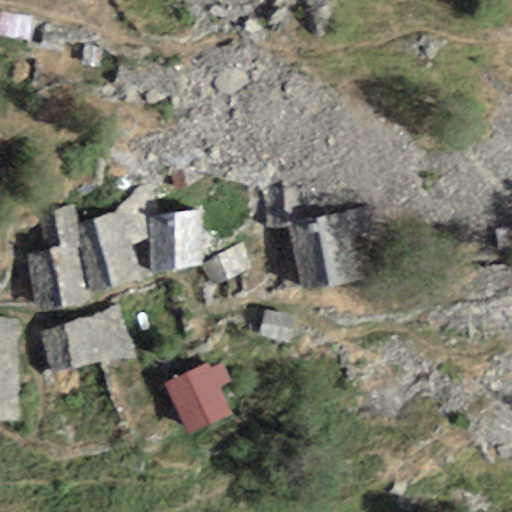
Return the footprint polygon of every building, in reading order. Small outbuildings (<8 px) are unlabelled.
[(159,217),(152,188),(135,191),(114,214),(126,248),(150,238),(149,218),(159,217)] [(289,223),(297,222),(295,188),(263,190),(265,225),(289,223)] [(74,206),(41,219),(47,253),(76,249),(80,248),(74,206)] [(150,238),(151,277),(201,264),(200,211),(159,217),(149,218),(150,238)] [(373,234),(368,211),(297,222),(289,223),(301,289),(359,278),(352,238),(373,234)] [(126,248),(114,214),(80,224),(91,296),(139,282),(126,248)] [(213,287),(247,269),(241,244),(202,265),(213,287)] [(28,256),(37,312),(85,305),(76,249),(47,253),(28,256)] [(54,373),(137,356),(120,309),(43,339),(54,373)] [(294,320),(264,313),(259,337),(289,344),(294,320)] [(21,324),(0,323),(0,419),(19,420),(21,324)] [(209,364),(166,385),(188,432),(231,412),(218,385),(228,380),(221,366),(212,371),(209,364)]
